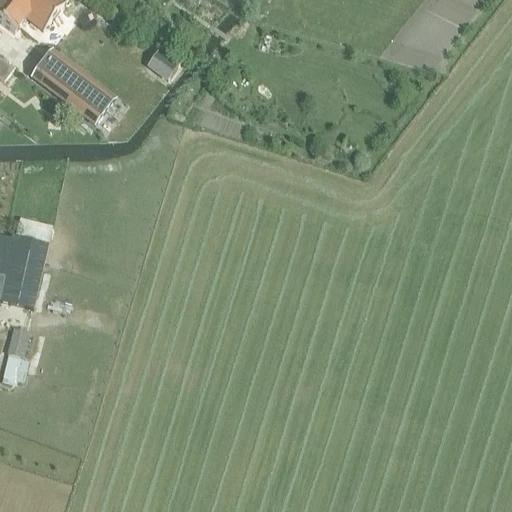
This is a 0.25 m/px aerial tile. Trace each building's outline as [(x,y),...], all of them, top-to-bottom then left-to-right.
[(5,0),(0,6),(0,26),(13,37),(29,18),(46,32),(63,12),(48,0),(5,0)] [(163,41),(187,53),(189,50),(164,37),(163,41)] [(51,55),(32,80),(95,129),(115,103),(51,55)] [(0,83),(4,86),(13,74),(0,63),(0,83)] [(16,240),(47,248),(50,230),(20,223),(16,240)] [(49,249),(47,248),(16,240),(14,240),(14,242),(0,239),(0,278),(4,280),(0,299),(0,303),(34,312),(49,249)] [(12,332),(6,358),(22,362),(29,336),(12,332)]
